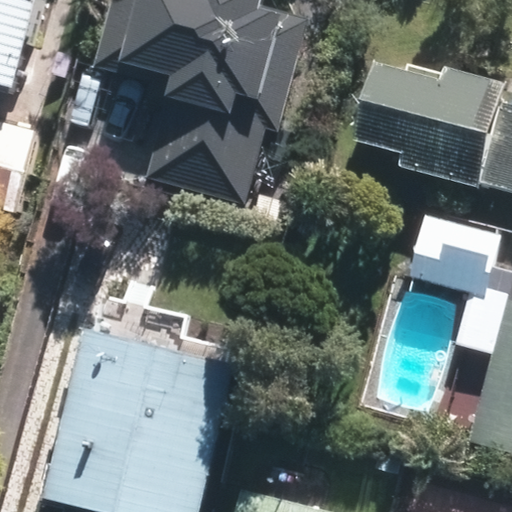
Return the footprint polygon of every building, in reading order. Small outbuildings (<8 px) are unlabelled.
[(0,0),(0,74),(28,82),(50,0),(0,0)] [(150,176),(252,203),(272,125),(285,128),(315,18),(278,8),(280,0),(115,0),(99,66),(153,80),(149,95),(170,101),(150,176)] [(457,72),(392,56),(371,139),(418,150),(414,165),(494,184),(496,179),(511,183),(511,75),(460,62),(457,72)] [(38,128),(0,117),(0,204),(16,209),(38,128)] [(415,273),(491,293),(507,230),(432,211),(415,273)] [(0,335),(13,286),(0,282),(0,335)] [(511,306),(478,437),(511,445),(511,306)] [(87,329),(46,497),(107,511),(202,511),(238,366),(87,329)] [(362,511),(251,484),(244,511),(362,511)]
